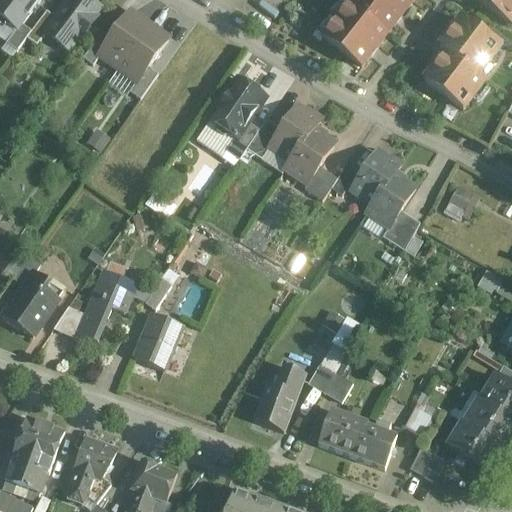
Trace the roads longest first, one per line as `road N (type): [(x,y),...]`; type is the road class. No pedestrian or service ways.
road 1 (residential): [(511,184),(177,0)]
road 2 (residential): [(386,511),(100,408)]
